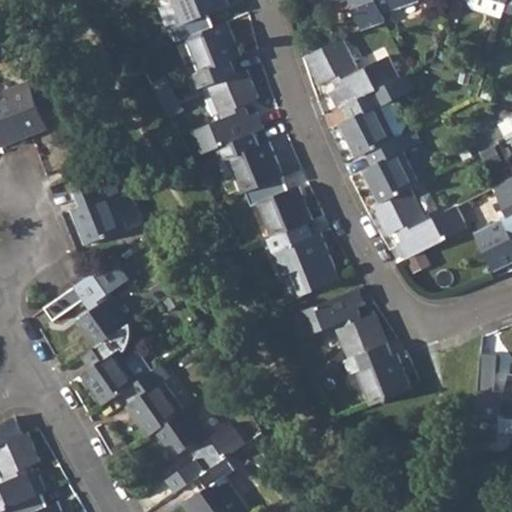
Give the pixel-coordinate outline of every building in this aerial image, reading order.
[(171,27),(176,41),(186,37),(214,26),(209,13),(229,4),(227,0),(173,0),(183,22),(171,27)] [(313,0),(317,9),(342,0),(352,0),(363,28),(386,20),(384,14),(378,0),(313,0)] [(378,0),(384,14),(421,1),(420,0),(378,0)] [(214,26),(186,37),(200,71),(193,73),(199,88),(208,85),(237,73),(231,61),(243,56),(228,21),(214,26)] [(342,39),(307,57),(321,85),(334,79),(340,90),(333,94),(341,109),(345,107),(380,89),(402,78),(390,56),(360,71),(342,39)] [(192,131),(201,155),(218,148),(255,133),(264,129),(257,112),(250,115),(246,103),(258,98),(247,69),(237,73),(208,85),(223,119),(192,131)] [(10,98),(0,101),(0,141),(3,147),(50,128),(47,120),(59,115),(43,74),(6,89),(10,98)] [(380,89),(345,107),(350,119),(341,124),(357,158),(368,152),(404,134),(408,122),(399,105),(387,104),(414,89),(407,76),(402,78),(380,89)] [(415,129),(404,134),(410,149),(422,143),(415,129)] [(71,142),(77,157),(103,146),(96,132),(71,142)] [(255,133),(218,148),(223,161),(230,158),(244,193),(247,192),(284,176),(285,175),(270,140),(260,144),(255,133)] [(404,134),(368,152),(373,164),(363,169),(380,205),(410,189),(420,184),(404,152),(410,149),(404,134)] [(284,176),(247,192),(253,206),(259,203),(273,237),(309,222),(314,219),(300,184),(289,188),(284,176)] [(143,203),(133,186),(120,191),(114,177),(77,192),(81,205),(71,209),(86,245),(127,228),(120,212),(143,203)] [(511,177),(494,187),(509,218),(477,234),(496,270),(511,261),(511,177)] [(380,205),(374,208),(388,236),(402,229),(408,240),(400,244),(408,260),(467,229),(456,206),(427,221),(410,189),(380,205)] [(273,237),(269,239),(284,275),(292,272),(302,295),(341,280),(321,231),(314,234),(309,222),(273,237)] [(89,278),(46,308),(55,319),(84,299),(93,311),(78,322),(96,346),(115,333),(131,321),(114,298),(112,300),(108,294),(130,280),(116,259),(89,278)] [(359,288),(297,314),(306,336),(337,324),(351,358),(389,342),(377,314),(362,319),(358,307),(366,304),(359,288)] [(96,346),(83,354),(91,366),(81,373),(103,405),(128,387),(140,379),(120,349),(124,345),(115,333),(96,346)] [(351,358),(346,360),(351,373),(358,371),(372,405),(413,387),(399,352),(394,353),(389,342),(351,358)] [(481,355),(475,438),(499,440),(500,432),(511,432),(511,374),(509,375),(508,391),(494,390),(496,355),(481,355)] [(140,379),(128,387),(136,398),(126,405),(147,436),(155,430),(184,410),(165,381),(169,378),(160,364),(140,379)] [(184,410),(155,430),(173,456),(189,446),(197,459),(167,479),(176,491),(194,479),(228,455),(246,444),(231,423),(210,437),(208,433),(209,431),(191,405),(184,410)] [(0,424),(0,507),(5,505),(42,491),(45,489),(39,475),(32,478),(27,466),(41,460),(29,433),(21,436),(13,418),(6,421),(0,424)] [(228,455),(194,479),(202,491),(185,503),(191,511),(251,511),(227,475),(236,468),(228,455)] [(42,491),(5,505),(7,511),(61,511),(56,498),(46,502),(42,491)]
